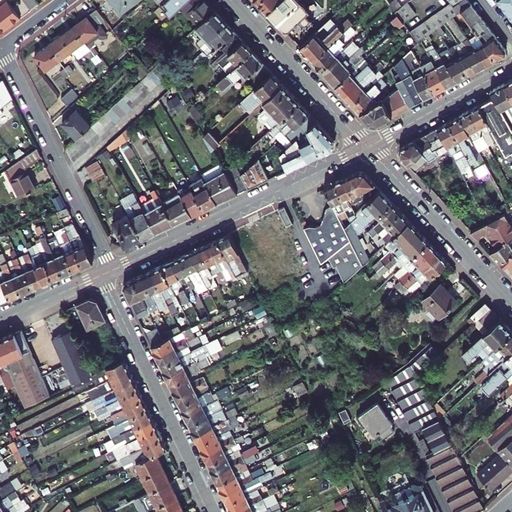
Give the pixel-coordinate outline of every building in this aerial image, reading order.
[(110,0),(120,14),(138,0),(110,0)] [(165,0),(166,1),(160,6),(170,17),(181,6),(188,0),(165,0)] [(188,0),(181,6),(198,25),(214,11),(204,0),(188,0)] [(259,0),(258,2),(267,12),(280,0),(259,0)] [(280,0),(267,12),(286,32),(297,22),(305,30),(313,22),(306,14),(309,11),(300,1),(301,0),(280,0)] [(391,6),(395,12),(402,7),(396,0),(394,0),(389,4),(391,6)] [(461,12),(471,4),(468,0),(463,0),(454,7),(458,13),(461,12)] [(511,0),(498,0),(507,11),(511,7),(511,0)] [(10,27),(21,19),(8,2),(0,7),(0,32),(9,26),(10,27)] [(412,8),(408,2),(402,7),(395,12),(397,15),(399,17),(412,8)] [(451,3),(445,7),(452,18),(458,13),(454,7),(451,3)] [(471,4),(461,12),(477,34),(496,60),(505,55),(506,51),(471,4)] [(452,18),(445,7),(439,12),(447,22),(448,21),(452,18)] [(403,23),(416,14),(412,8),(399,17),(403,23)] [(105,20),(97,9),(74,26),(85,41),(91,49),(95,55),(98,53),(94,47),(97,45),(96,43),(107,35),(99,25),(105,20)] [(198,25),(196,28),(204,36),(196,43),(203,51),(193,60),(197,64),(207,55),(215,48),(224,40),(234,31),(215,10),(214,11),(198,25)] [(447,22),(439,12),(433,16),(441,26),(444,24),(447,22)] [(391,20),(398,28),(404,23),(403,23),(399,17),(397,15),(391,20)] [(427,20),(435,30),(436,30),(440,27),(441,26),(433,16),(427,20)] [(300,47),(312,61),(351,25),(354,23),(349,18),(339,26),(338,25),(333,29),(327,22),(300,47)] [(460,45),(477,70),(486,65),(468,40),(452,18),(448,21),(462,41),(463,43),(460,45)] [(422,23),(430,34),(435,30),(427,20),(422,23)] [(416,28),(424,38),(427,36),(430,34),(422,23),(416,28)] [(312,61),(321,70),(337,55),(334,52),(341,45),(356,31),(351,25),(312,61)] [(74,26),(61,36),(72,50),(85,41),(74,26)] [(468,75),(477,70),(460,45),(456,48),(455,46),(454,46),(440,27),(436,30),(443,40),(468,75)] [(410,32),(418,43),(421,41),(424,38),(416,28),(410,32)] [(252,51),(234,31),(224,40),(228,44),(222,49),(225,51),(211,64),(214,68),(219,63),(223,67),(232,59),(237,65),(252,51)] [(477,34),(468,40),(486,65),(496,60),(477,34)] [(61,36),(48,45),(59,60),(72,50),(61,36)] [(440,55),(458,80),(468,75),(443,40),(439,43),(445,51),(443,52),(440,55)] [(337,55),(321,70),(328,78),(361,48),(357,45),(356,47),(352,42),(344,49),(337,55)] [(35,55),(46,70),(59,60),(48,45),(35,55)] [(328,78),(335,86),(365,59),(361,54),(367,49),(364,45),(361,48),(328,78)] [(337,55),(344,49),(341,45),(334,52),(337,55)] [(431,60),(446,87),(458,80),(440,55),(435,48),(427,52),(431,60)] [(86,52),(91,58),(95,55),(91,49),(86,52)] [(424,99),(435,93),(420,66),(415,68),(411,60),(416,58),(413,52),(411,49),(402,58),(424,99)] [(420,66),(435,93),(446,87),(431,60),(426,62),(419,49),(413,52),(416,58),(420,66)] [(217,83),(224,91),(243,73),(246,78),(253,72),(263,62),(252,51),(237,65),(217,83)] [(398,84),(410,106),(424,99),(402,58),(390,69),(397,83),(398,84)] [(335,86),(344,95),(373,68),(365,59),(335,86)] [(152,69),(161,80),(169,72),(162,60),(152,69)] [(344,95),(352,104),(375,83),(370,78),(385,65),(381,61),(373,68),(344,95)] [(253,72),(257,77),(265,69),(267,67),(263,62),(253,72)] [(70,74),(74,71),(69,65),(65,68),(70,74)] [(370,78),(375,83),(382,77),(389,70),(385,65),(370,78)] [(65,78),(70,74),(65,68),(60,71),(65,78)] [(147,74),(156,84),(161,80),(152,69),(148,73),(147,74)] [(265,100),(283,84),(273,73),(270,75),(236,106),(241,112),(245,108),(247,110),(252,105),(261,96),(265,100)] [(142,79),(151,89),(156,84),(147,74),(142,79)] [(352,104),(360,113),(377,102),(375,100),(372,97),(387,83),(382,77),(375,83),(352,104)] [(137,83),(146,94),(151,89),(142,79),(137,83)] [(132,88),(141,98),(146,94),(137,83),(132,88)] [(388,90),(391,94),(397,89),(396,86),(398,84),(397,83),(388,90)] [(511,98),(504,83),(490,91),(494,97),(511,130),(511,98)] [(273,126),(300,103),(283,84),(265,100),(264,101),(269,106),(260,114),(260,117),(263,120),(265,120),(267,119),(273,126)] [(389,96),(399,112),(410,106),(398,84),(396,86),(397,89),(391,94),(389,96)] [(73,88),(61,99),(67,105),(78,95),(73,88)] [(127,93),(136,103),(141,98),(132,88),(127,93)] [(388,90),(375,100),(377,102),(382,100),(383,101),(389,96),(391,94),(388,90)] [(122,97),(131,108),(136,103),(127,93),(122,97)] [(252,105),(255,109),(264,101),(265,100),(261,96),(252,105)] [(382,100),(377,102),(360,113),(369,123),(377,124),(399,112),(389,96),(383,101),(382,100)] [(117,102),(126,112),(131,108),(122,97),(117,102)] [(511,130),(494,97),(478,105),(498,141),(500,145),(504,151),(506,156),(509,162),(511,160),(511,164),(511,165),(511,166),(511,130)] [(112,107),(121,117),(126,112),(117,102),(112,107)] [(273,126),(268,132),(273,137),(275,136),(286,149),(297,139),(308,129),(317,121),(300,103),(273,126)] [(189,108),(197,122),(203,117),(193,105),(189,108)] [(478,105),(469,110),(482,135),(488,132),(494,143),(496,147),(500,145),(498,141),(478,105)] [(156,111),(151,106),(147,110),(151,115),(156,111)] [(106,111),(116,122),(121,117),(112,107),(106,111)] [(86,130),(91,125),(76,109),(62,122),(77,139),(81,135),(86,130)] [(101,116),(111,126),(116,122),(106,111),(101,116)] [(96,121),(106,131),(111,126),(101,116),(96,121)] [(470,134),(459,116),(449,122),(471,163),(474,169),(481,165),(473,151),(469,143),(467,143),(464,137),(470,134)] [(91,125),(101,136),(106,131),(96,121),(91,125)] [(320,154),(332,148),(334,139),(317,121),(308,129),(320,154)] [(471,163),(449,122),(438,128),(449,150),(461,173),(467,170),(465,166),(471,163)] [(86,130),(96,140),(101,136),(91,125),(86,130)] [(415,140),(400,148),(399,155),(408,165),(415,172),(428,160),(430,161),(435,158),(436,156),(438,155),(439,156),(449,150),(438,128),(415,140)] [(127,129),(122,132),(127,141),(132,138),(127,129)] [(297,139),(308,160),(320,154),(308,129),(297,139)] [(81,135),(91,145),(96,140),(86,130),(81,135)] [(212,149),(219,142),(209,131),(204,135),(212,149)] [(107,146),(110,151),(127,141),(122,132),(107,146)] [(482,135),(488,146),(494,143),(488,132),(482,135)] [(470,134),(464,137),(467,143),(473,140),(470,134)] [(76,139),(85,150),(91,145),(81,135),(77,139),(76,139)] [(479,137),(473,140),(478,149),(479,151),(484,149),(485,148),(479,137)] [(71,144),(80,154),(85,150),(76,139),(71,144)] [(280,154),(288,170),(308,160),(297,139),(286,149),(280,154)] [(75,159),(80,154),(71,144),(66,149),(73,161),(75,159)] [(20,197),(36,188),(26,168),(42,157),(37,148),(18,162),(6,170),(20,197)] [(478,149),(473,151),(481,165),(485,163),(479,151),(478,149)] [(241,174),(249,188),(269,179),(259,158),(241,174)] [(98,160),(85,168),(89,175),(102,168),(98,160)] [(237,194),(249,188),(241,174),(234,162),(224,171),(237,194)] [(203,178),(205,182),(217,203),(237,194),(224,171),(220,164),(201,174),(203,178)] [(89,175),(93,182),(106,175),(102,168),(89,175)] [(347,198),(350,202),(352,201),(353,204),(361,199),(362,198),(367,202),(380,190),(365,172),(357,171),(343,178),(352,195),(347,198)] [(421,179),(427,185),(432,180),(429,174),(421,179)] [(205,182),(203,178),(190,185),(192,189),(203,210),(217,203),(205,182)] [(352,195),(343,178),(334,183),(343,200),(340,201),(345,210),(352,207),(350,202),(347,198),(352,195)] [(324,187),(333,204),(341,220),(348,216),(345,210),(340,201),(343,200),(334,183),(324,187)] [(180,193),(192,215),(203,210),(192,189),(185,193),(184,191),(180,193)] [(142,207),(156,232),(174,224),(162,202),(155,190),(151,193),(155,200),(142,207)] [(369,259),(357,234),(359,234),(360,233),(362,232),(363,231),(364,229),(364,228),(377,216),(392,202),(380,190),(367,202),(362,207),(355,213),(356,215),(357,217),(351,223),(345,228),(351,240),(363,265),(369,259)] [(174,224),(192,215),(180,193),(179,192),(162,202),(174,224)] [(58,210),(65,207),(59,196),(52,199),(58,210)] [(128,214),(142,239),(156,232),(142,207),(138,201),(125,208),(128,214)] [(368,232),(373,237),(378,232),(401,211),(392,202),(377,216),(381,220),(368,232)] [(341,220),(333,204),(327,207),(321,224),(315,226),(309,225),(304,228),(321,263),(321,264),(329,258),(351,240),(345,228),(341,220)] [(292,223),(284,207),(278,210),(286,226),(292,223)] [(61,219),(71,215),(67,208),(57,212),(61,219)] [(385,244),(409,221),(401,211),(378,232),(383,237),(381,239),(385,244)] [(124,247),(142,239),(128,214),(112,221),(117,231),(115,232),(119,238),(120,238),(124,247)] [(487,233),(496,248),(511,236),(511,224),(510,222),(508,221),(504,214),(499,217),(487,223),(471,232),(477,238),(487,233)] [(349,218),(351,223),(357,217),(356,215),(349,218)] [(372,267),(377,271),(419,232),(409,221),(385,244),(390,250),(372,267)] [(64,227),(82,267),(93,262),(85,243),(74,223),(64,227)] [(40,225),(35,228),(39,236),(41,235),(42,237),(40,238),(41,241),(37,243),(37,244),(53,280),(63,275),(47,240),(40,225)] [(56,236),(72,271),(82,267),(64,227),(54,231),(56,236)] [(429,241),(419,232),(377,271),(373,275),(377,279),(389,268),(389,269),(396,263),(399,260),(404,265),(429,241)] [(247,271),(229,234),(218,239),(236,277),(247,271)] [(63,275),(72,271),(56,236),(47,240),(63,275)] [(490,252),(499,262),(511,253),(511,236),(496,248),(490,252)] [(236,277),(218,239),(208,243),(222,270),(227,268),(232,278),(234,280),(237,279),(236,277)] [(363,265),(351,240),(329,258),(333,267),(336,266),(344,282),(363,265)] [(395,286),(398,289),(438,251),(429,241),(404,265),(408,270),(399,279),(401,280),(395,286)] [(208,243),(199,248),(211,272),(215,270),(216,273),(219,279),(225,277),(222,270),(208,243)] [(43,284),(53,280),(37,244),(32,246),(27,248),(43,284)] [(24,271),(32,289),(43,284),(27,248),(26,247),(21,249),(23,254),(29,268),(24,271)] [(189,252),(207,287),(212,284),(208,276),(212,275),(211,272),(199,248),(189,252)] [(7,262),(21,294),(32,289),(24,271),(18,257),(15,249),(10,251),(13,259),(7,262)] [(422,284),(447,261),(438,251),(398,289),(402,293),(407,288),(417,279),(422,284)] [(197,291),(207,287),(189,252),(180,257),(192,281),(195,287),(197,291)] [(0,277),(1,280),(10,299),(21,294),(7,262),(3,253),(0,254),(0,262),(3,270),(0,271),(0,277)] [(511,253),(499,262),(511,275),(511,253)] [(23,254),(18,257),(24,271),(29,268),(23,254)] [(189,297),(194,294),(192,289),(188,282),(192,281),(180,257),(171,261),(184,288),(189,297)] [(171,261),(161,266),(176,295),(179,293),(184,303),(190,300),(189,297),(184,288),(171,261)] [(394,273),(399,279),(408,270),(404,265),(400,268),(394,273)] [(176,295),(161,266),(152,270),(169,306),(173,315),(179,312),(174,302),(173,303),(171,298),(176,295)] [(226,280),(232,278),(227,268),(222,270),(225,277),(226,280)] [(159,308),(160,310),(169,306),(152,270),(142,274),(159,308)] [(237,280),(249,274),(247,271),(236,277),(237,279),(237,280)] [(147,309),(149,313),(159,308),(142,274),(133,279),(147,309)] [(0,303),(10,299),(1,280),(0,277),(0,303)] [(123,288),(136,314),(147,309),(133,279),(125,283),(123,288)] [(407,288),(412,293),(422,284),(417,279),(407,288)] [(423,300),(439,317),(457,301),(441,284),(423,300)] [(106,319),(97,301),(90,299),(76,305),(87,328),(106,319)] [(228,308),(238,303),(235,299),(226,303),(228,308)] [(471,316),(476,321),(478,318),(490,307),(486,303),(471,316)] [(488,329),(500,318),(490,307),(478,318),(488,329)] [(136,314),(138,318),(149,313),(147,309),(136,314)] [(260,318),(265,327),(273,323),(268,314),(260,318)] [(467,319),(472,324),(474,322),(476,321),(471,316),(467,319)] [(256,320),(261,329),(265,327),(260,318),(256,320)] [(489,353),(511,332),(511,330),(500,318),(488,329),(484,333),(463,353),(469,359),(483,346),(489,353)] [(474,322),(484,333),(488,329),(478,318),(476,321),(474,322)] [(265,327),(270,337),(278,333),(273,323),(265,327)] [(169,331),(172,336),(181,332),(179,326),(169,331)] [(190,327),(182,331),(185,338),(193,334),(190,327)] [(146,334),(151,346),(163,341),(160,335),(157,328),(146,334)] [(50,395),(21,330),(0,338),(0,370),(5,382),(8,388),(16,385),(26,407),(50,395)] [(89,366),(72,330),(52,339),(72,385),(93,375),(89,366)] [(185,338),(182,331),(181,332),(172,336),(163,341),(151,346),(156,356),(196,337),(194,333),(193,334),(185,338)] [(160,335),(163,341),(172,336),(169,331),(160,335)] [(497,365),(511,351),(511,332),(489,353),(482,361),(486,365),(483,368),(485,370),(474,380),(477,383),(497,365)] [(156,356),(161,366),(191,351),(189,346),(191,345),(191,346),(201,341),(198,336),(196,337),(156,356)] [(161,366),(166,376),(207,356),(222,348),(219,342),(208,347),(207,344),(191,351),(161,366)] [(410,360),(417,375),(441,353),(430,342),(410,360)] [(482,386),(489,393),(511,371),(511,351),(497,365),(501,369),(482,386)] [(166,376),(170,385),(189,376),(201,371),(200,368),(211,363),(207,356),(166,376)] [(98,372),(93,375),(72,385),(75,390),(87,384),(86,384),(94,380),(97,385),(130,369),(125,359),(98,372)] [(400,367),(387,377),(414,431),(423,427),(434,450),(426,455),(432,467),(454,511),(477,511),(484,509),(459,458),(453,447),(452,445),(446,433),(439,419),(433,406),(424,389),(417,375),(410,360),(400,367)] [(94,364),(89,366),(93,375),(98,372),(94,364)] [(134,379),(130,369),(97,385),(90,389),(92,394),(114,383),(116,388),(134,379)] [(170,385),(180,405),(199,396),(196,391),(208,385),(204,376),(199,379),(198,378),(192,381),(189,376),(170,385)] [(139,389),(134,379),(116,388),(104,394),(93,399),(95,404),(108,398),(110,403),(139,389)] [(293,386),(298,396),(308,391),(303,381),(293,386)] [(511,383),(500,394),(505,399),(506,398),(511,392),(511,383)] [(196,391),(199,396),(211,390),(208,385),(196,391)] [(238,390),(241,397),(250,393),(247,386),(238,390)] [(216,393),(218,399),(231,392),(228,387),(216,393)] [(139,389),(110,403),(95,410),(98,415),(100,414),(112,408),(114,413),(144,399),(139,389)] [(199,396),(180,405),(184,415),(216,400),(213,395),(211,390),(199,396)] [(511,413),(487,437),(498,449),(511,438),(511,392),(506,398),(511,403),(511,402),(511,413)] [(148,408),(144,399),(114,413),(111,415),(114,420),(128,413),(130,417),(148,408)] [(184,415),(189,425),(222,409),(223,408),(218,399),(216,400),(184,415)] [(378,401),(356,417),(364,427),(367,425),(374,436),(379,433),(383,439),(394,431),(390,425),(393,423),(378,401)] [(433,406),(439,419),(445,414),(447,412),(437,402),(433,406)] [(114,413),(112,408),(100,414),(103,419),(111,415),(114,413)] [(148,408),(130,417),(116,424),(108,428),(113,438),(153,418),(148,408)] [(235,415),(238,413),(236,408),(226,412),(229,418),(235,415)] [(189,425),(194,434),(227,419),(222,409),(189,425)] [(130,417),(128,413),(114,420),(116,424),(130,417)] [(439,419),(446,433),(452,427),(455,425),(445,414),(439,419)] [(194,434),(199,444),(230,429),(238,426),(235,420),(238,419),(235,415),(229,418),(227,419),(194,434)] [(153,418),(113,438),(109,440),(113,450),(125,444),(128,443),(132,441),(158,428),(153,418)] [(313,425),(317,436),(328,431),(323,420),(313,425)] [(414,431),(426,455),(434,450),(423,427),(414,431)] [(446,433),(452,445),(458,439),(452,427),(446,433)] [(158,428),(132,441),(128,443),(125,444),(113,450),(118,460),(120,459),(123,458),(130,454),(162,438),(158,428)] [(199,444),(203,454),(234,439),(230,429),(199,444)] [(239,449),(242,448),(239,442),(245,439),(243,435),(234,439),(203,454),(208,464),(233,452),(239,449)] [(167,448),(162,438),(130,454),(135,463),(136,463),(156,453),(167,448)] [(511,464),(511,438),(498,449),(501,453),(511,464)] [(18,448),(15,441),(10,444),(15,453),(19,450),(18,448)] [(29,452),(25,444),(20,447),(24,455),(29,452)] [(208,464),(213,474),(244,459),(245,458),(255,454),(257,453),(254,447),(241,454),(235,456),(233,452),(208,464)] [(163,468),(156,453),(136,463),(143,477),(163,468)] [(477,474),(491,489),(511,470),(511,464),(501,453),(477,474)] [(135,463),(130,454),(123,458),(120,459),(125,468),(135,463)] [(245,458),(248,464),(258,460),(255,454),(245,458)] [(213,474),(218,484),(248,469),(244,459),(213,474)] [(330,470),(333,476),(342,472),(339,465),(330,470)] [(251,474),(253,479),(265,473),(262,467),(253,472),(253,473),(251,474)] [(169,482),(163,468),(143,477),(150,491),(169,482)] [(10,473),(7,469),(2,473),(0,474),(0,481),(9,476),(10,473)] [(218,484),(222,493),(253,479),(251,474),(248,469),(218,484)] [(222,493),(227,503),(256,489),(258,488),(264,486),(262,482),(274,476),(271,470),(265,473),(253,479),(222,493)] [(333,476),(337,486),(351,480),(346,470),(333,476)] [(14,486),(11,481),(0,487),(0,500),(5,497),(3,494),(14,486)] [(176,496),(169,482),(150,491),(157,505),(176,496)] [(347,482),(338,487),(341,493),(350,489),(347,482)] [(380,502),(384,511),(433,511),(432,509),(433,509),(421,485),(419,485),(413,484),(393,494),(397,503),(388,508),(384,500),(380,502)] [(17,490),(14,486),(3,494),(5,497),(15,491),(17,490)] [(268,490),(270,495),(279,490),(277,486),(268,490)] [(231,511),(233,511),(263,498),(260,494),(258,495),(256,489),(227,503),(231,511)] [(0,511),(21,500),(15,491),(5,497),(0,500),(0,511)] [(131,500),(134,511),(139,511),(154,508),(150,495),(131,500)] [(179,511),(183,510),(176,496),(157,505),(160,511),(179,511)] [(28,503),(24,498),(21,500),(0,511),(18,511),(17,510),(28,503)] [(233,511),(258,511),(267,508),(263,498),(233,511)] [(31,506),(29,503),(28,503),(17,510),(18,511),(22,511),(25,510),(31,506)]
